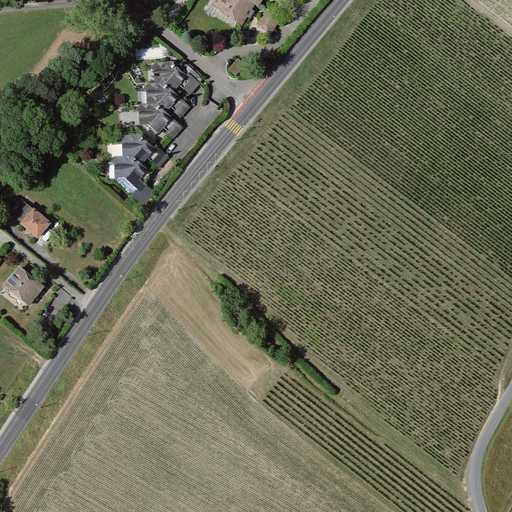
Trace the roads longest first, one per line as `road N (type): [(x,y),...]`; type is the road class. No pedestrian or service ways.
road 1 (track): [(157,221),(308,377),(458,487),(479,492)]
road 2 (secondary): [(249,108),(124,263),(0,451)]
road 3 (residential): [(249,108),(117,0)]
road 4 (secondary): [(341,0),(249,108)]
road 5 (unclassified): [(511,393),(480,456),(484,511)]
